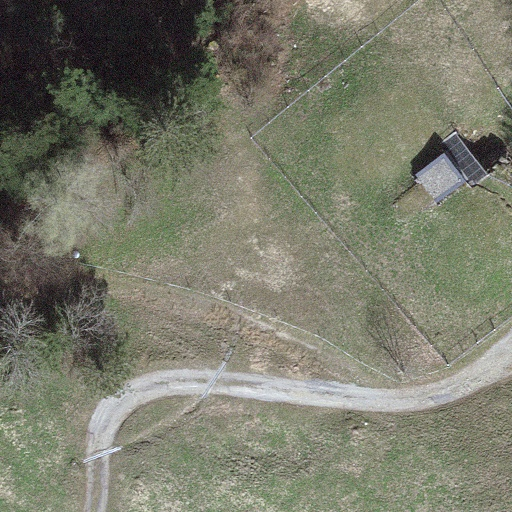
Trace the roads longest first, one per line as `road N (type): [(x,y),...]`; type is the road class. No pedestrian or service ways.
road 1 (track): [(511,367),(438,394),(385,398),(192,383),(122,396),(97,442),(96,511)]
road 2 (track): [(385,398),(306,348),(186,302),(92,277),(0,278)]
